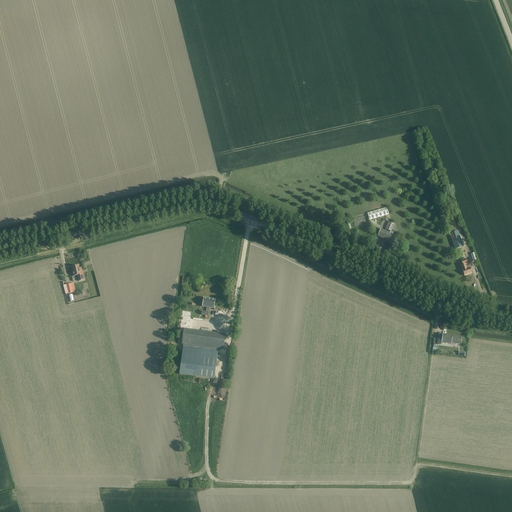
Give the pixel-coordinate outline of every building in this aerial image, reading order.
[(368,213),(370,220),(388,215),(386,208),(368,213)] [(380,230),(377,236),(392,243),(395,236),(392,234),(393,232),(391,231),(389,233),(380,230)] [(466,259),(461,261),(463,265),(460,266),(464,276),(472,273),(470,268),(467,269),(465,264),(468,263),(466,259)] [(78,266),(72,268),(73,272),(72,272),(73,275),(74,275),(74,276),(77,276),(79,282),(84,280),(81,268),(79,268),(78,266)] [(206,312),(201,311),(201,316),(202,316),(203,315),(205,316),(205,318),(208,318),(209,308),(213,309),(215,300),(204,298),(202,307),(206,307),(206,312)] [(182,309),(180,324),(189,325),(190,318),(191,313),(191,310),(182,309)] [(225,335),(184,329),(182,344),(223,350),(225,335)] [(439,334),(438,342),(441,342),(460,345),(461,336),(447,335),(442,334),(439,334)] [(214,379),(216,361),(182,356),(179,374),(214,379)]
